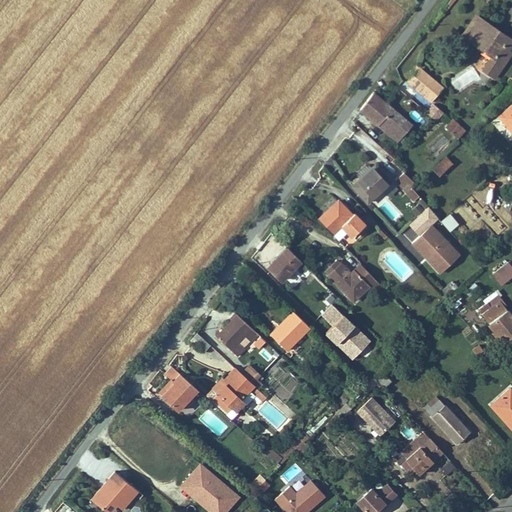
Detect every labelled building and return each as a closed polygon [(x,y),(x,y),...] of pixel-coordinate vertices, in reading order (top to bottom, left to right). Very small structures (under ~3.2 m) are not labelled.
[(490,57),(485,66),(496,72),(506,55),(503,53),(511,40),(498,32),(477,20),(464,42),(490,57)] [(496,72),(485,66),(481,73),(492,79),(496,72)] [(405,85),(429,107),(439,95),(415,73),(405,85)] [(367,105),(361,112),(395,143),(408,129),(374,97),(367,105)] [(511,97),(502,106),(511,117),(511,97)] [(458,137),(466,129),(453,116),(445,124),(458,137)] [(441,157),(428,169),(434,176),(447,163),(441,157)] [(368,200),(390,178),(373,160),(368,166),(363,161),(358,166),(353,171),(358,175),(351,182),(368,200)] [(410,183),(399,173),(391,181),(410,200),(413,196),(405,188),(410,183)] [(326,206),(313,218),(342,246),(364,224),(351,211),(349,213),(334,198),(326,206)] [(449,212),(440,220),(449,230),(459,222),(449,212)] [(463,250),(436,223),(417,242),(430,254),(431,253),(433,255),(432,256),(441,266),(453,254),(456,257),(463,250)] [(295,260),(281,246),(267,260),(262,265),(276,279),(295,260)] [(381,259),(402,282),(414,272),(393,248),(381,259)] [(446,270),(465,252),(463,250),(456,257),(453,254),(441,266),(446,270)] [(378,282),(357,260),(345,273),(342,271),(345,268),(332,256),(326,263),(320,269),(349,297),(366,280),(373,287),(378,282)] [(500,285),(511,275),(511,265),(508,260),(490,274),(500,285)] [(454,293),(463,284),(458,279),(449,288),(454,293)] [(464,291),(469,295),(478,285),(473,281),(464,291)] [(491,298),(470,314),(504,357),(511,350),(511,330),(497,311),(499,309),(491,298)] [(367,339),(329,302),(318,313),(330,324),(323,331),(350,357),(367,339)] [(216,328),(209,335),(221,346),(242,322),(227,308),(212,324),(216,328)] [(306,327),(289,312),(276,324),(267,333),(284,349),(306,327)] [(216,328),(212,324),(205,332),(209,335),(216,328)] [(203,350),(209,343),(196,331),(190,338),(203,350)] [(363,361),(374,351),(367,343),(356,354),(363,361)] [(476,356),(484,351),(478,343),(471,348),(476,356)] [(372,377),(377,382),(381,387),(390,379),(383,372),(389,366),(386,362),(372,377)] [(218,381),(210,389),(227,404),(231,399),(241,388),(246,382),(229,367),(218,381)] [(187,386),(169,371),(164,378),(167,381),(161,388),(156,394),(171,405),(187,386)] [(377,382),(372,377),(360,387),(365,393),(377,382)] [(246,382),(241,388),(254,400),(260,395),(246,382)] [(235,402),(231,399),(227,404),(210,389),(206,395),(226,412),(235,402)] [(511,396),(506,390),(488,405),(510,429),(511,427),(511,396)] [(434,393),(420,405),(453,442),(459,437),(466,431),(434,393)] [(388,422),(364,398),(350,412),(363,425),(364,424),(367,427),(366,428),(374,436),(388,422)] [(393,400),(386,408),(395,416),(402,408),(393,400)] [(328,415),(333,420),(345,409),(339,404),(334,408),(328,415)] [(437,450),(426,438),(421,432),(390,460),(403,474),(414,464),(417,468),(422,463),(437,450)] [(258,445),(278,462),(284,455),(265,438),(258,445)] [(293,456),(302,448),(298,444),(289,452),(293,456)] [(444,459),(439,470),(447,474),(452,463),(444,459)] [(247,463),(232,480),(246,492),(261,475),(247,463)] [(217,498),(223,491),(191,465),(172,487),(186,499),(188,497),(204,511),(209,505),(217,511),(224,503),(217,498)] [(110,506),(126,487),(103,468),(92,480),(80,495),(91,505),(99,496),(105,501),(110,506)] [(309,476),(295,489),(289,483),(273,498),(285,511),(305,511),(326,495),(309,476)] [(251,497),(265,484),(261,479),(246,492),(251,497)] [(390,497),(381,487),(368,498),(362,492),(350,503),(359,511),(368,511),(376,505),(378,508),(381,505),(390,497)] [(224,503),(229,497),(223,491),(217,498),(224,503)] [(105,501),(99,496),(91,505),(97,510),(105,501)] [(201,511),(216,511),(217,511),(209,505),(204,511),(188,497),(186,499),(201,511)]
